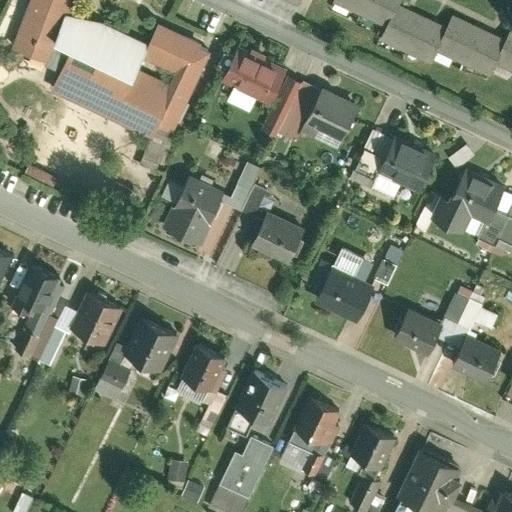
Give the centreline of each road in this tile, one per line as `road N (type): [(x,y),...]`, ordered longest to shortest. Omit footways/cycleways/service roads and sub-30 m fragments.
road 1 (residential): [(0,203),(511,448)]
road 2 (residential): [(235,0),(511,140)]
